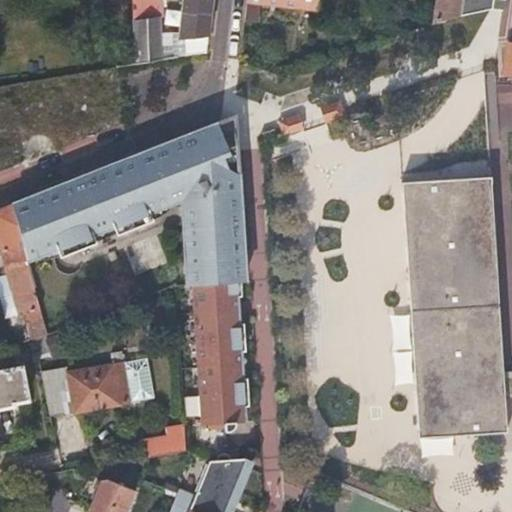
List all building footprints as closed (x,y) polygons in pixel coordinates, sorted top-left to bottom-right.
[(153,0),(133,0),(136,61),(160,57),(159,24),(158,8),(154,8),(153,0)] [(183,0),(181,23),(177,54),(206,49),(209,23),(212,0),(183,0)] [(437,0),(435,19),(459,11),(460,0),(437,0)] [(460,0),(459,11),(489,9),(490,0),(501,0),(460,0)] [(501,0),(490,0),(489,9),(499,10),(501,0)] [(159,24),(160,57),(177,54),(181,23),(159,24)] [(511,40),(504,39),(499,73),(511,74),(511,40)] [(116,64),(81,70),(87,98),(45,113),(47,117),(58,148),(95,134),(123,123),(116,64)] [(81,70),(0,83),(0,97),(6,118),(11,120),(47,117),(45,113),(87,98),(81,70)] [(0,140),(7,138),(11,120),(6,118),(0,97),(0,140)] [(341,103),(322,108),(325,121),(344,116),(341,103)] [(236,163),(235,152),(234,127),(233,115),(206,126),(192,131),(195,138),(182,143),(180,137),(50,189),(13,204),(25,250),(28,259),(39,255),(61,247),(63,253),(63,255),(100,240),(97,231),(117,223),(121,232),(157,218),(154,208),(171,201),(193,202),(197,201),(197,205),(192,208),(193,255),(186,256),(188,285),(193,284),(209,283),(240,281),(243,281),(242,256),(236,163)] [(279,122),(282,135),(302,131),(298,117),(279,122)] [(195,138),(192,131),(180,137),(182,143),(195,138)] [(0,171),(22,163),(12,136),(7,138),(0,140),(0,171)] [(511,370),(502,371),(488,176),(401,181),(417,438),(506,432),(504,398),(511,397),(511,370)] [(25,250),(13,204),(0,209),(0,240),(5,257),(25,250)] [(41,261),(63,253),(61,247),(39,255),(41,261)] [(21,314),(41,308),(28,260),(7,265),(21,314)] [(240,297),(240,281),(209,283),(193,284),(195,322),(199,418),(217,417),(225,421),(236,420),(241,419),(241,410),(241,405),(246,405),(244,375),(239,375),(239,364),(238,353),(243,353),(241,319),(236,319),(236,310),(235,298),(240,297)] [(21,342),(48,334),(45,321),(18,329),(21,342)] [(0,348),(21,342),(18,329),(16,325),(0,329),(0,348)] [(67,367),(41,372),(50,416),(153,395),(146,357),(123,362),(121,351),(110,354),(112,364),(89,369),(69,373),(67,367)] [(21,367),(0,370),(0,407),(12,406),(11,403),(17,402),(26,400),(21,367)] [(135,441),(136,458),(184,450),(182,424),(163,427),(164,435),(135,441)] [(223,511),(231,494),(240,471),(228,465),(228,463),(227,460),(224,457),(222,456),(220,457),(217,459),(216,460),(211,458),(195,496),(177,488),(167,511),(223,511)] [(125,511),(134,492),(107,482),(98,502),(95,502),(93,503),(91,505),(88,511),(91,511),(125,511)]
